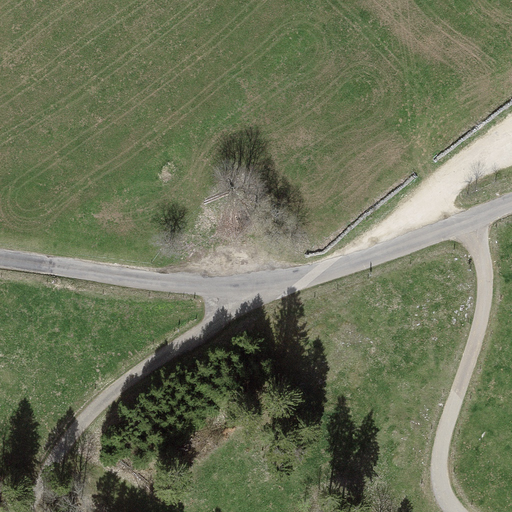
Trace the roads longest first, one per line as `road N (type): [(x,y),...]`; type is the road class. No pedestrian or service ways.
road 1 (unclassified): [(256,290),(121,386),(59,449),(21,511)]
road 2 (track): [(470,220),(483,266),(481,318),(443,437),(446,495),(461,511)]
road 3 (tertiary): [(511,202),(256,290)]
road 4 (tertiary): [(256,290),(0,257)]
